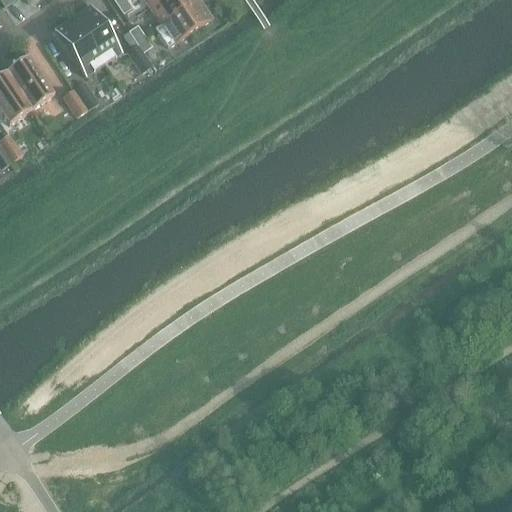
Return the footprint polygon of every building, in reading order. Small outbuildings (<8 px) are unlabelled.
[(143,0),(150,10),(165,0),(143,0)] [(155,33),(199,4),(196,0),(165,0),(150,10),(162,28),(155,32),(155,33)] [(125,1),(116,8),(123,18),(132,12),(125,1)] [(168,52),(211,23),(199,4),(155,33),(168,52)] [(122,57),(90,9),(72,21),(104,69),(122,57)] [(104,69),(72,21),(54,33),(86,81),(104,69)] [(137,29),(128,35),(136,46),(145,40),(137,29)] [(145,40),(136,46),(138,50),(143,57),(152,51),(145,40)] [(138,50),(127,57),(141,77),(152,70),(143,57),(138,50)] [(54,99),(29,61),(6,76),(31,114),(54,99)] [(31,114),(6,76),(0,79),(0,115),(9,129),(31,114)] [(84,87),(73,94),(87,115),(98,108),(84,87)] [(73,94),(63,101),(77,122),(87,115),(73,94)] [(8,139),(0,144),(0,149),(11,167),(22,160),(8,139)] [(0,149),(0,172),(1,174),(11,167),(0,149)]
